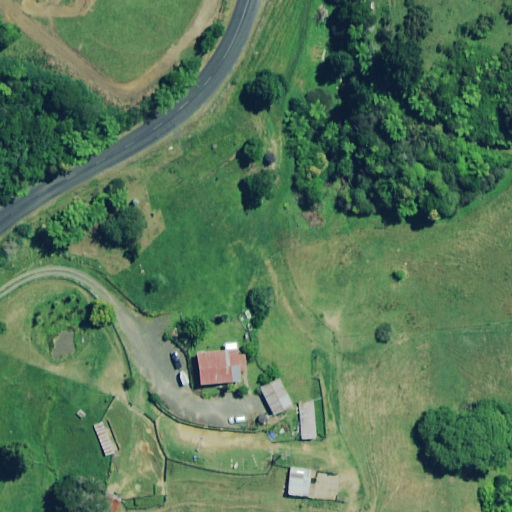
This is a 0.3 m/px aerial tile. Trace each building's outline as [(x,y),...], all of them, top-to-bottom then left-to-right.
[(242,371),(239,343),(223,344),(224,352),(194,355),(197,385),(238,381),(237,372),(242,371)] [(290,406),(277,379),(258,388),(271,415),(290,406)] [(313,438),(310,403),(297,405),(300,439),(313,438)] [(113,453),(101,423),(93,426),(105,456),(113,453)] [(312,470),(288,467),(285,495),(309,497),(312,470)] [(120,511),(125,499),(104,492),(98,511),(99,511),(120,511)]
